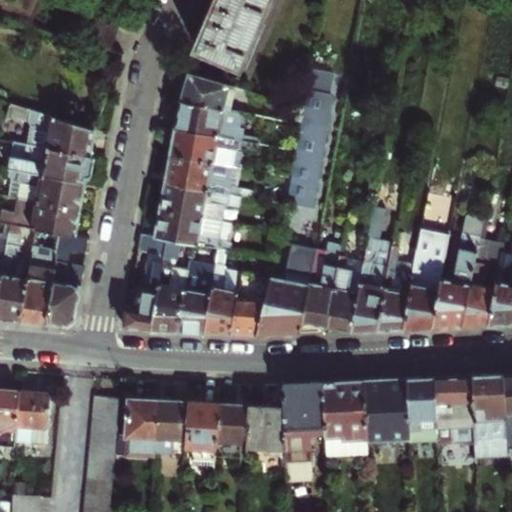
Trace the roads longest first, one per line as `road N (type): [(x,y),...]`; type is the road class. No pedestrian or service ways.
road 1 (residential): [(97,351),(254,362),(511,349)]
road 2 (residential): [(97,351),(139,80),(173,0)]
